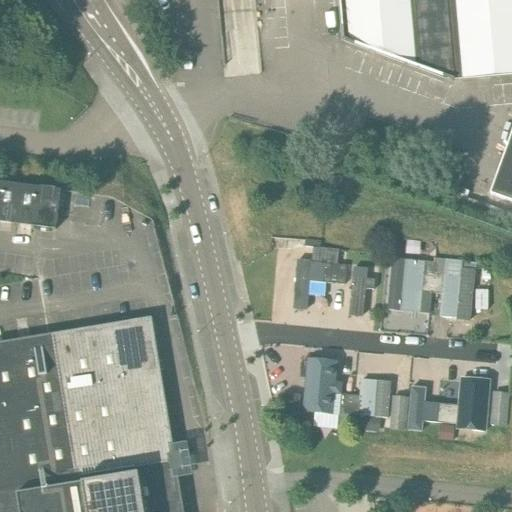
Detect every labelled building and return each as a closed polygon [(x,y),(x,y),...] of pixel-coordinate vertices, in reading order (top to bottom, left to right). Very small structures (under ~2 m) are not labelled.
[(511,0),(341,0),(344,40),(455,80),(511,75),(511,135),(493,193),(511,199),(511,0)] [(0,183),(0,223),(56,230),(61,192),(0,183)] [(320,248),(320,241),(305,240),(305,247),(320,248)] [(325,262),(336,263),(338,264),(339,250),(337,250),(313,248),(312,261),(325,262)] [(423,264),(395,261),(390,311),(419,313),(423,264)] [(316,303),(320,265),(293,262),(289,301),(316,303)] [(334,282),(336,263),(325,262),(323,281),(334,282)] [(334,282),(344,283),(345,284),(347,264),(338,264),(336,263),(334,282)] [(362,315),(365,269),(351,269),(348,315),(362,315)] [(469,323),(471,272),(450,271),(448,322),(469,323)] [(435,294),(437,275),(426,274),(424,293),(435,294)] [(435,294),(445,295),(446,295),(448,276),(437,275),(435,294)] [(152,320),(0,344),(0,511),(183,511),(153,328),(152,320)] [(328,413),(333,362),(311,360),(307,411),(328,413)] [(482,426),(487,380),(464,378),(460,424),(482,426)] [(383,417),(385,384),(366,382),(364,415),(383,417)] [(428,427),(433,391),(414,389),(409,425),(428,427)] [(493,392),(490,426),(506,427),(509,394),(493,392)] [(297,427),(300,396),(282,395),(280,425),(297,427)] [(349,416),(351,396),(340,396),(338,415),(349,416)] [(349,416),(360,416),(360,417),(362,398),(351,396),(349,416)] [(393,397),(390,431),(405,432),(408,398),(393,397)] [(448,424),(450,405),(439,404),(437,423),(448,424)] [(448,424),(458,425),(459,425),(461,406),(450,405),(448,424)] [(379,420),(364,418),(363,431),(378,433),(379,420)] [(447,426),(439,426),(437,438),(437,441),(452,442),(452,439),(453,427),(447,426)]
